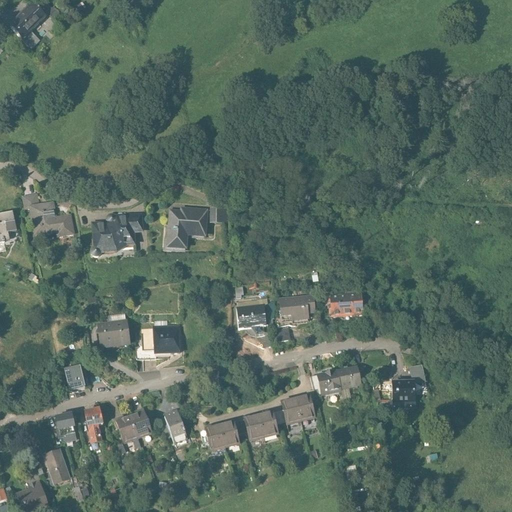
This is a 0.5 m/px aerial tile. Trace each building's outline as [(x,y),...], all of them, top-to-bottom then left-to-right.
[(46,16),(33,2),(9,26),(22,39),(46,16)] [(37,198),(22,200),(24,213),(26,213),(31,243),(54,239),(55,244),(73,241),(69,223),(55,225),(52,208),(39,210),(37,198)] [(210,210),(210,229),(224,230),(225,210),(210,210)] [(181,218),(169,217),(166,256),(184,257),(186,241),(204,242),(206,217),(181,215),(181,218)] [(0,248),(9,247),(7,239),(16,237),(12,218),(0,221),(0,248)] [(92,230),(93,256),(91,258),(90,259),(90,261),(90,264),(91,266),(93,267),(95,267),(96,267),(97,267),(98,267),(99,266),(100,265),(101,263),(116,261),(126,254),(134,253),(133,240),(142,239),(140,221),(115,222),(113,221),(112,221),(110,221),(108,221),(106,223),(105,226),(106,229),(92,230)] [(9,247),(0,248),(0,258),(5,257),(4,252),(10,250),(9,247)] [(360,299),(329,301),(330,323),(361,320),(360,299)] [(311,302),(280,305),(281,322),(290,321),(291,326),(307,324),(307,319),(313,318),(311,302)] [(262,311),(237,314),(239,333),(264,330),(262,311)] [(108,332),(97,333),(100,355),(129,351),(127,338),(129,338),(128,330),(124,330),(123,324),(107,326),(108,332)] [(178,330),(152,331),(152,333),(154,353),(154,357),(180,355),(178,330)] [(276,331),(276,342),(287,342),(287,331),(276,331)] [(154,353),(152,333),(142,333),(143,350),(143,354),(154,353)] [(143,354),(143,350),(135,351),(136,361),(154,360),(154,357),(154,353),(143,354)] [(412,379),(414,379),(414,382),(426,379),(422,363),(410,366),(412,379)] [(337,370),(341,388),(361,384),(357,366),(337,370)] [(80,369),(65,372),(69,391),(84,388),(80,369)] [(319,387),(321,395),(342,391),(341,388),(337,370),(316,375),(319,387)] [(316,375),(310,376),(313,388),(319,387),(316,375)] [(412,379),(392,381),(392,388),(393,402),(415,400),(414,382),(414,379),(412,379)] [(380,389),(392,388),(392,381),(379,381),(380,389)] [(310,398),(297,401),(303,423),(317,420),(313,404),(311,397),(310,398)] [(297,401),(283,405),(285,411),(288,422),(289,427),(303,423),(297,401)] [(99,408),(84,412),(91,443),(101,441),(97,425),(102,424),(99,408)] [(177,410),(164,414),(165,416),(171,434),(175,445),(188,441),(182,425),(177,410)] [(148,437),(153,435),(144,411),(137,413),(137,414),(131,417),(139,439),(147,436),(148,437)] [(281,412),(275,413),(278,425),(285,423),(281,412)] [(275,413),(261,417),(267,439),(281,436),(278,425),(275,413)] [(70,415),(55,418),(58,431),(73,428),(70,415)] [(171,434),(165,416),(160,418),(166,436),(171,434)] [(131,443),(139,439),(131,417),(124,419),(123,418),(116,421),(126,445),(131,443)] [(261,417),(247,421),(251,433),(253,443),(267,439),(261,417)] [(247,421),(241,423),(244,434),(251,433),(247,421)] [(241,423),(234,424),(237,436),(244,434),(241,423)] [(234,424),(220,428),(226,450),(240,446),(237,436),(234,424)] [(64,437),(75,434),(73,428),(58,431),(60,437),(64,437)] [(220,428),(206,432),(210,443),(212,454),(226,450),(220,428)] [(206,432),(200,433),(203,445),(210,443),(206,432)] [(75,434),(64,437),(65,442),(76,440),(75,434)] [(60,450),(44,456),(54,483),(70,477),(60,450)] [(51,505),(41,482),(27,487),(26,491),(17,495),(23,511),(26,511),(28,511),(27,507),(35,504),(37,510),(51,505)]
